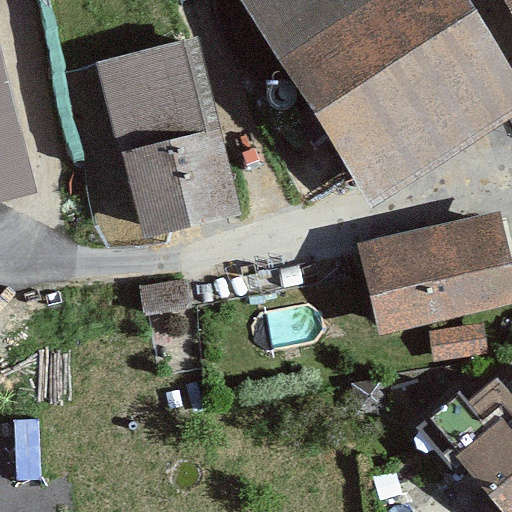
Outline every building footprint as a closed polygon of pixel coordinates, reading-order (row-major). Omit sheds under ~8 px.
[(511,76),(466,0),(244,0),(360,193),(511,102),(511,76)] [(187,29),(91,55),(139,230),(235,204),(187,29)] [(0,120),(0,199),(16,196),(0,120)] [(511,275),(495,198),(352,230),(372,321),(511,289),(511,275)] [(485,320),(434,325),(437,353),(488,348),(485,320)] [(511,511),(511,374),(442,433),(507,511),(511,511)]
